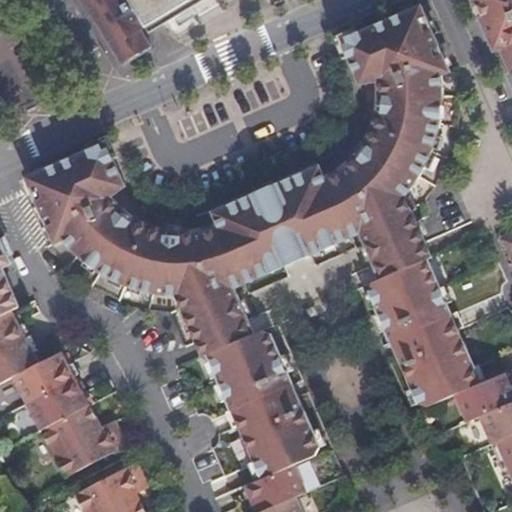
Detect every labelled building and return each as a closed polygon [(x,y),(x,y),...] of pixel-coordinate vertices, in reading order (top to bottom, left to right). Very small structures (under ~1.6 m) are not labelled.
[(83,0),(121,64),(150,46),(139,28),(144,25),(128,0),(83,0)] [(162,19),(193,0),(128,0),(144,25),(146,28),(162,19)] [(511,70),(511,0),(473,0),(484,25),(490,38),(496,52),(502,49),(511,70)] [(452,73),(427,16),(423,6),(383,23),(357,35),(343,41),(348,52),(346,53),(347,55),(349,54),(362,84),(367,83),(365,114),(362,113),(359,120),(363,122),(361,126),(358,125),(355,132),(358,133),(351,142),(346,147),(339,153),(332,159),(327,163),(321,166),(291,180),(289,177),(282,180),(284,183),(281,184),(256,195),(252,197),(251,194),(244,197),(245,200),(215,213),(209,214),(203,215),(196,216),(188,217),(182,217),(179,217),(175,217),(171,217),(168,217),(165,217),(166,214),(159,211),(158,215),(153,213),(155,209),(148,207),(146,210),(123,190),(127,187),(114,157),(115,156),(114,154),(113,154),(108,143),(92,150),(28,178),(56,244),(65,240),(79,254),(92,265),(107,275),(124,284),(144,291),(165,295),(177,296),(178,297),(205,357),(213,353),(256,334),(236,289),(288,267),(313,256),(362,234),(382,279),(425,261),(433,257),(432,255),(426,240),(408,197),(419,180),(430,161),(440,136),(444,121),(445,105),(445,87),(444,76),(452,73)] [(0,317),(14,311),(20,308),(4,267),(0,259),(0,247),(4,246),(0,235),(0,317)] [(511,235),(502,240),(511,263),(511,235)] [(0,247),(0,259),(4,267),(12,263),(4,246),(0,247)] [(480,385),(425,261),(382,279),(373,284),(369,294),(418,404),(427,408),(457,395),(480,385)] [(0,351),(27,337),(14,311),(0,317),(0,351)] [(213,353),(267,478),(297,465),(320,455),(323,445),(275,335),(265,330),(256,334),(213,353)] [(42,363),(27,337),(0,351),(0,385),(15,377),(42,363)] [(78,378),(64,352),(42,363),(15,377),(29,404),(78,378)] [(457,395),(469,423),(482,417),(511,403),(511,383),(507,373),(480,385),(457,395)] [(92,405),(78,378),(29,404),(43,431),(92,405)] [(511,403),(482,417),(494,445),(511,436),(511,403)] [(67,478),(129,445),(116,421),(104,427),(100,421),(92,405),(43,431),(42,431),(67,478)] [(508,466),(511,474),(511,436),(494,445),(504,468),(508,466)] [(75,495),(84,511),(147,511),(142,501),(135,504),(132,498),(138,495),(151,487),(150,485),(138,462),(75,495)] [(247,487),(257,511),(263,511),(298,497),(309,492),(297,465),(267,478),(247,487)] [(304,511),(298,497),(263,511),(304,511)]
